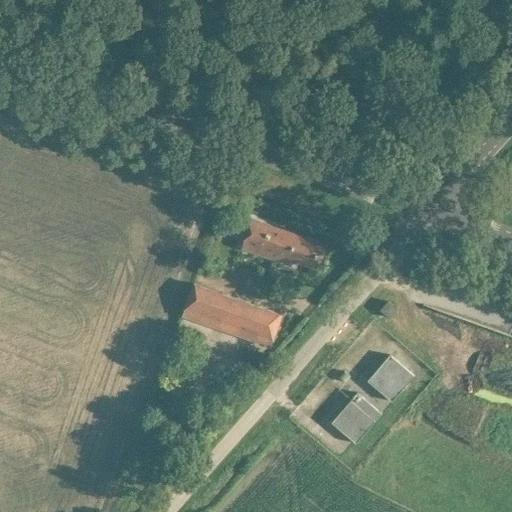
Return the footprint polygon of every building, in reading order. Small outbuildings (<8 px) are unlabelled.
[(252,219),(242,247),(292,265),(294,260),(318,269),(326,245),(252,219)] [(283,313),(193,282),(182,316),(271,347),(283,313)] [(390,318),(397,309),(389,302),(381,310),(390,318)] [(415,376),(391,355),(368,381),(391,402),(415,376)] [(351,376),(344,370),(339,377),(346,383),(351,376)] [(356,444),(382,414),(358,393),(332,423),(356,444)]
